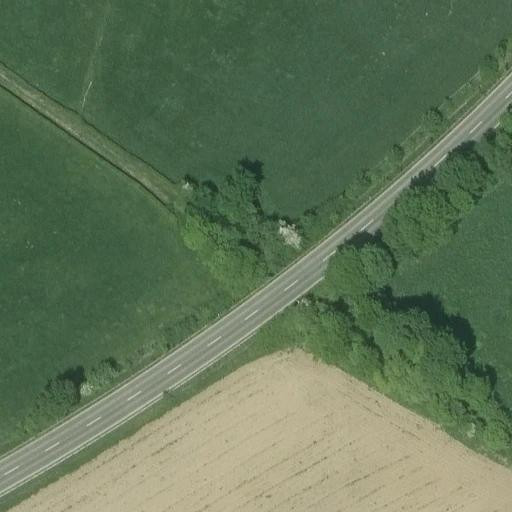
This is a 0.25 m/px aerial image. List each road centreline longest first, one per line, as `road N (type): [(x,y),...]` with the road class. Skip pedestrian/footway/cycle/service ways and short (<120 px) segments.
road 1 (secondary): [(511,93),(229,330),(0,478)]
road 2 (track): [(287,283),(0,80)]
